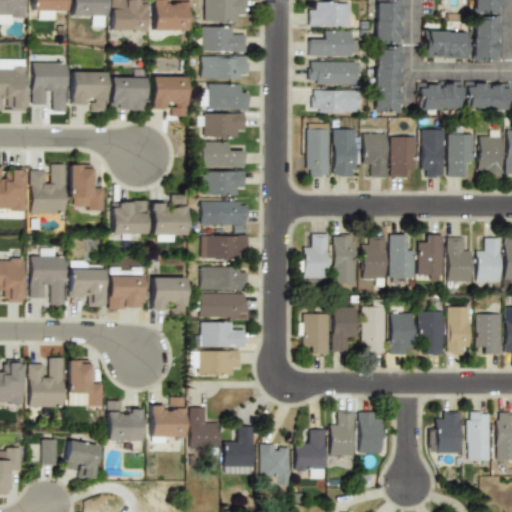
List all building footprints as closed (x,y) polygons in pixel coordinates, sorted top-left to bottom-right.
[(0,0),(0,15),(21,16),(20,0),(0,0)] [(28,0),(28,10),(63,11),(62,0),(28,0)] [(101,0),(67,0),(67,15),(90,16),(90,25),(101,26),(101,0)] [(107,0),(107,30),(141,30),(141,0),(107,0)] [(148,0),(148,30),(183,30),(182,0),(148,0)] [(242,0),(200,0),(201,22),(235,22),(235,14),(242,14),(242,0)] [(496,0),(496,12),(471,12),(471,0),(496,0)] [(400,1),(400,46),(376,46),(377,1),(400,1)] [(305,10),(305,26),(346,27),(346,3),(312,2),(312,10),(305,10)] [(472,18),(495,18),(495,41),(493,41),(493,58),(470,58),(470,44),(471,44),(472,18)] [(198,51),(242,52),(242,34),(229,34),(229,27),(198,27),(198,51)] [(354,57),(355,39),(347,39),(347,31),(320,30),(320,39),(305,38),(305,55),(354,57)] [(424,32),(442,32),(442,33),(462,33),(461,58),(424,58),(424,32)] [(400,49),(400,72),(399,72),(398,114),(375,114),(375,74),(376,74),(377,49),(400,49)] [(197,55),(197,78),(237,79),(237,73),(244,73),(244,57),(197,55)] [(305,84),(353,83),(353,61),(305,62),(305,84)] [(27,104),(42,104),(42,88),(48,88),(48,111),(62,111),(62,62),(28,62),(27,104)] [(0,98),(8,98),(7,110),(21,110),(22,68),(0,67),(0,98)] [(102,72),(67,71),(67,104),(85,104),(85,112),(101,112),(102,72)] [(140,77),(106,76),(106,109),(140,110),(140,77)] [(165,116),(182,116),(181,76),(147,76),(147,109),(165,109),(165,116)] [(244,109),(244,92),(238,92),(237,84),(204,84),(204,110),(244,109)] [(417,86),(459,86),(459,112),(417,112),(417,86)] [(487,88),(506,88),(506,114),(487,114),(487,113),(467,113),(467,86),(487,87),(487,88)] [(353,111),(352,90),(308,91),(308,112),(353,111)] [(241,130),(241,114),(200,113),(200,136),(234,137),(234,130),(241,130)] [(303,176),(325,176),(325,124),(303,124),(303,176)] [(351,176),(351,129),(330,129),(329,175),(351,176)] [(440,130),(417,129),(417,170),(422,170),(422,177),(439,177),(440,130)] [(502,174),(511,174),(511,132),(511,130),(501,130),(502,174)] [(382,133),(358,134),(359,164),(366,164),(366,177),(383,177),(382,133)] [(444,134),(443,177),(463,177),(463,163),(469,163),(469,134),(444,134)] [(411,136),(386,137),(387,177),(403,177),(403,169),(412,169),(411,136)] [(498,137),(474,136),(473,177),(497,178),(498,137)] [(240,167),(241,150),(225,150),(225,142),(198,141),(198,167),(240,167)] [(44,170),(26,170),(26,213),(60,213),(61,164),(44,164),(44,170)] [(66,164),(66,206),(85,206),(85,210),(100,210),(100,188),(88,188),(88,164),(66,164)] [(0,209),(20,210),(20,168),(0,168),(0,209)] [(200,170),(199,195),(234,196),(234,187),(241,187),(241,171),(200,170)] [(147,204),(146,233),(181,234),(182,194),(166,194),(166,204),(147,204)] [(107,201),(107,234),(141,234),(142,202),(107,201)] [(243,225),(243,202),(197,201),(196,224),(243,225)] [(299,278),(324,278),(325,234),(308,233),(307,247),(300,247),(299,278)] [(402,234),(385,234),(385,277),(411,278),(411,250),(402,250),(402,234)] [(414,274),(440,274),(439,234),(422,235),(422,242),(414,242),(414,274)] [(197,235),(197,258),(242,258),(243,236),(197,235)] [(330,235),(329,283),(350,283),(351,235),(330,235)] [(358,244),(358,279),(382,278),(381,236),(365,237),(365,244),(358,244)] [(444,282),(467,281),(467,251),(460,251),(459,237),(443,237),(444,282)] [(497,238),(480,238),(480,251),(472,251),(472,281),(496,281),(497,238)] [(500,279),(511,279),(511,238),(501,238),(500,279)] [(30,258),(40,258),(40,262),(51,262),(53,259),(53,258),(56,258),(56,256),(59,256),(59,258),(63,258),(63,283),(62,283),(63,304),(51,304),(51,285),(49,285),(49,281),(45,281),(45,285),(43,285),(43,297),(30,297),(30,258)] [(0,262),(11,262),(11,260),(22,260),(21,302),(8,302),(8,298),(4,298),(4,290),(1,290),(1,287),(0,287),(0,262)] [(196,289),(243,289),(243,272),(235,272),(235,267),(196,266),(196,289)] [(138,276),(138,270),(105,268),(105,274),(138,276)] [(69,271),(102,271),(102,306),(89,306),(89,293),(88,293),(88,292),(87,290),(81,290),(81,296),(69,296),(69,271)] [(108,278),(141,278),(141,307),(122,307),(123,302),(119,302),(119,304),(108,304),(108,278)] [(151,279),(183,279),(184,317),(171,317),(171,310),(175,310),(175,301),(172,301),(172,303),(164,303),(164,309),(151,309),(151,279)] [(243,294),(195,293),(195,316),(242,317),(243,294)] [(357,306),(357,352),(380,352),(381,307),(357,306)] [(465,307),(444,306),(443,353),(464,353),(465,307)] [(347,338),(351,338),(352,307),(329,307),(327,351),(346,352),(347,338)] [(439,311),(416,311),(415,354),(439,354),(439,311)] [(409,348),(410,313),(386,312),(385,354),(402,354),(402,347),(409,348)] [(307,353),(324,354),(324,314),(299,313),(298,346),(307,347),(307,353)] [(497,354),(496,314),(471,314),(472,347),(479,347),(479,354),(497,354)] [(228,322),(197,322),(197,337),(192,337),(192,347),(241,346),(240,330),(228,330),(228,322)] [(195,375),(229,374),(229,368),(237,367),(236,350),(194,351),(195,375)] [(49,359),(61,359),(61,406),(57,406),(57,408),(54,408),(54,406),(50,406),(50,403),(38,403),(38,406),(28,406),(28,366),(41,367),(41,379),(43,379),(43,384),(47,384),(47,379),(49,379),(49,359)] [(7,362),(20,362),(20,405),(9,405),(9,402),(0,402),(0,374),(4,374),(4,365),(7,365),(7,362)] [(68,362),(77,362),(77,365),(89,365),(88,385),(100,385),(100,406),(87,406),(87,393),(67,393),(67,389),(66,389),(66,386),(67,386),(68,362)] [(145,437),(180,436),(179,397),(163,397),(164,405),(145,405),(145,437)] [(136,440),(137,410),(117,409),(117,400),(102,400),(101,440),(136,440)] [(203,408),(186,407),(185,447),(215,447),(216,423),(203,422),(203,408)] [(325,455),(349,455),(350,412),(334,411),(334,424),(326,424),(325,455)] [(456,411),(439,411),(439,418),(431,418),(432,453),(456,453),(456,411)] [(370,412),(354,412),(354,453),(378,453),(378,419),(370,419),(370,412)] [(485,413),(463,413),(463,460),(485,460),(485,413)] [(511,459),(511,416),(511,413),(491,413),(492,460),(511,459)] [(219,465),(249,466),(250,426),(234,426),(234,442),(220,442),(219,465)] [(291,442),(291,470),(306,470),(306,479),(321,479),(321,430),(305,430),(305,442),(291,442)] [(52,464),(51,439),(37,439),(37,464),(52,464)] [(94,445),(63,440),(59,468),(74,471),(74,476),(89,479),(94,445)] [(255,477),(273,477),(273,485),(284,485),(285,448),(270,448),(271,444),(256,444),(255,477)] [(0,461),(5,461),(6,449),(19,449),(19,470),(7,470),(7,490),(0,490),(0,461)] [(248,466),(220,467),(221,474),(248,473),(248,466)]
